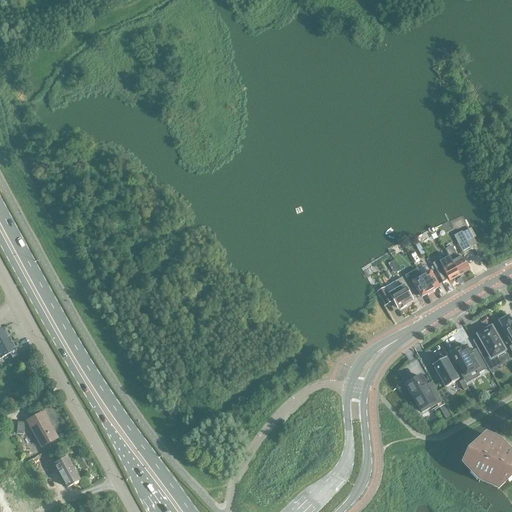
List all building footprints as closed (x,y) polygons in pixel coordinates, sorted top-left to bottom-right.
[(428,243),(438,238),(432,227),(427,229),(428,230),(423,234),(428,243)] [(462,252),(470,247),(476,244),(469,229),(462,233),(462,232),(454,236),(462,252)] [(445,250),(460,275),(469,270),(462,257),(459,258),(456,254),(455,255),(451,246),(445,249),(445,250)] [(460,275),(445,250),(440,253),(447,265),(442,268),(450,281),(460,275)] [(388,264),(394,274),(400,271),(394,260),(388,264)] [(430,292),(421,277),(421,276),(418,270),(417,270),(414,265),(411,267),(414,272),(414,273),(417,279),(412,281),(421,297),(422,297),(428,294),(428,293),(430,292)] [(430,271),(421,276),(421,277),(430,292),(431,291),(432,291),(439,287),(439,288),(439,287),(430,271)] [(407,287),(406,285),(402,278),(395,282),(399,288),(389,294),(398,309),(400,308),(401,309),(406,306),(405,304),(412,300),(405,288),(407,287)] [(392,302),(391,300),(384,288),(378,292),(386,305),(392,302)] [(511,345),(509,347),(511,352),(511,319),(511,320),(509,316),(507,317),(506,316),(500,319),(501,321),(499,322),(511,344),(511,345)] [(505,351),(491,327),(490,328),(489,326),(483,329),(484,331),(477,335),(484,347),(478,351),(489,369),(499,363),(495,356),(505,351)] [(0,358),(14,350),(3,330),(0,331),(0,358)] [(476,370),(478,374),(486,369),(475,350),(471,352),(470,350),(469,351),(466,346),(462,349),(461,347),(451,352),(455,358),(454,359),(455,361),(456,361),(465,376),(476,370)] [(458,380),(446,358),(433,365),(445,388),(458,380)] [(431,408),(443,402),(432,382),(426,386),(421,377),(406,385),(420,410),(422,413),(431,408)] [(467,389),(463,380),(459,383),(464,391),(467,389)] [(447,410),(442,413),(446,420),(451,417),(447,410)] [(43,414),(28,422),(42,446),(57,438),(43,414)] [(25,423),(18,422),(16,434),(23,435),(25,423)] [(510,454),(508,452),(507,451),(507,450),(506,450),(504,448),(504,447),(502,445),(503,444),(502,445),(500,443),(498,442),(499,441),(486,435),(469,452),(464,463),(473,467),(470,473),(471,471),(481,476),(478,482),(479,482),(479,481),(498,490),(505,483),(506,480),(508,480),(511,476),(511,455),(510,454)] [(68,489),(81,481),(67,457),(54,464),(68,489)]
